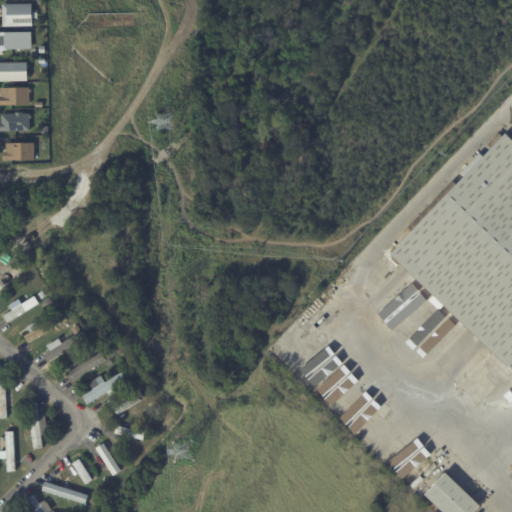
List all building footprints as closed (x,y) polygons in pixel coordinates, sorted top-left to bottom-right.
[(34,10),(34,27),(4,28),(4,5),(34,5),(34,10)] [(0,31),(0,48),(32,48),(31,31),(0,31)] [(0,83),(0,64),(29,64),(30,83),(0,83)] [(31,106),(0,107),(0,98),(2,98),(2,90),(31,89),(31,106)] [(32,132),(1,133),(1,124),(4,124),(3,116),(18,115),(18,114),(25,114),(25,115),(31,115),(32,132)] [(511,367),(510,370),(393,255),(509,135),(511,137),(511,367)] [(36,145),(36,162),(5,162),(5,153),(9,153),(8,145),(36,145)] [(399,317),(386,303),(405,285),(418,298),(399,317)] [(6,315),(44,291),(49,298),(11,323),(6,315)] [(401,329),(425,300),(440,313),(416,342),(401,329)] [(31,343),(30,343),(26,336),(65,313),(70,320),(31,343)] [(51,362),(50,362),(46,355),(52,351),(49,346),(61,338),(64,344),(77,336),(73,329),(81,325),(89,338),(51,362)] [(73,381),(69,373),(103,351),(104,352),(109,349),(113,355),(73,381)] [(325,387),(353,360),(367,375),(338,402),(325,387)] [(131,381),(125,372),(130,369),(135,378),(131,381)] [(116,389),(118,394),(112,397),(110,392),(89,404),(85,396),(95,390),(91,383),(103,376),(107,383),(124,373),(129,382),(116,389)] [(8,386),(9,418),(2,418),(0,381),(7,380),(8,386)] [(347,409),(375,381),(390,397),(361,425),(347,409)] [(117,411),(116,409),(142,392),(146,398),(120,415),(117,411)] [(40,406),(41,416),(47,416),(50,435),(43,436),(45,448),(35,449),(30,404),(39,402),(40,406)] [(126,427),(147,433),(146,441),(117,434),(119,426),(126,427)] [(17,460),(18,471),(9,472),(8,458),(2,459),(2,452),(8,451),(7,432),(15,432),(17,460)] [(105,445),(122,471),(115,475),(98,449),(105,444),(105,445)] [(119,456),(114,448),(121,444),(126,453),(119,456)] [(83,462),(95,480),(87,485),(74,465),(82,460),(83,462)] [(479,511),(445,511),(429,496),(450,474),(485,506),(479,511)] [(53,484),(91,496),(88,505),(45,491),(47,482),(53,484)] [(37,497),(44,508),(49,504),(52,509),(47,511),(35,511),(28,501),(36,496),(37,497)]
